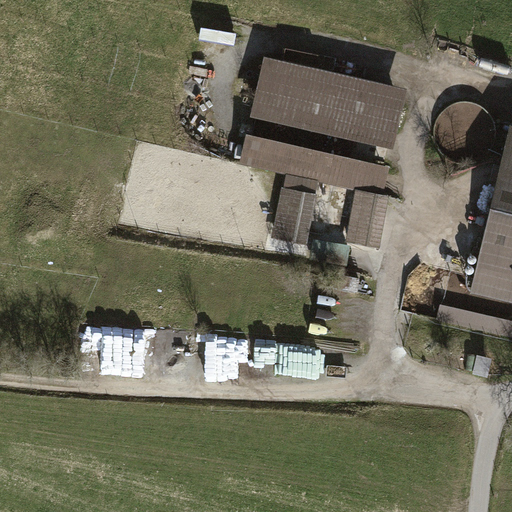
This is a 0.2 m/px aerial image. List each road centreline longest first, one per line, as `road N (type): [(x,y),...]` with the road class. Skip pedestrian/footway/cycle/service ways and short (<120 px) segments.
road 1 (track): [(0,380),(336,397),(388,362)]
road 2 (unclassified): [(480,511),(499,408),(511,398)]
